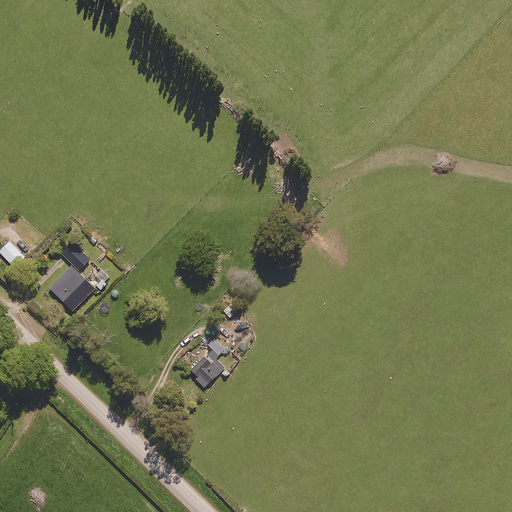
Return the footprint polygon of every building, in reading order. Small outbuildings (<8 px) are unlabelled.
[(26,259),(9,241),(0,248),(0,252),(15,269),(26,259)] [(90,261),(73,244),(63,254),(81,271),(90,261)] [(150,267),(145,263),(138,271),(142,275),(150,267)] [(96,290),(73,267),(51,288),(73,312),(96,290)] [(96,285),(102,291),(108,285),(105,282),(109,278),(103,271),(98,277),(101,280),(96,285)] [(235,314),(228,306),(223,311),(230,319),(235,314)] [(225,351),(215,340),(209,346),(213,350),(191,370),(198,377),(196,379),(205,388),(222,373),(226,378),(230,375),(216,360),(225,351)]
